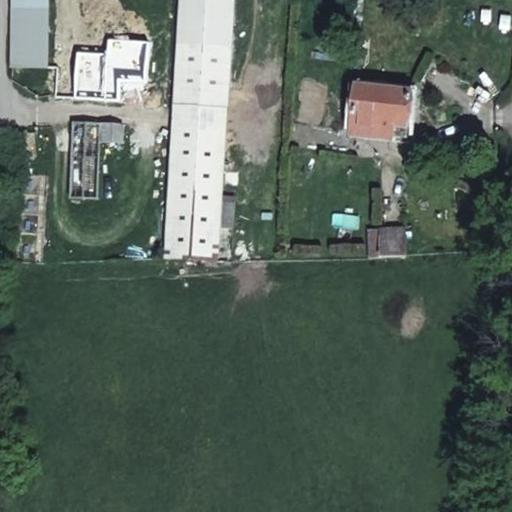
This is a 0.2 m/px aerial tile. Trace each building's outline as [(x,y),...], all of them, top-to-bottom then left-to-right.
[(50,0),(14,0),(12,67),(49,69),(50,0)] [(219,263),(234,0),(182,0),(167,260),(219,263)] [(128,62),(87,58),(83,100),(123,103),(128,62)] [(413,94),(358,89),(353,134),(409,139),(413,94)] [(126,126),(75,124),(71,199),(98,200),(101,143),(125,144),(126,126)] [(372,259),(407,257),(406,229),(370,231),(372,259)]
